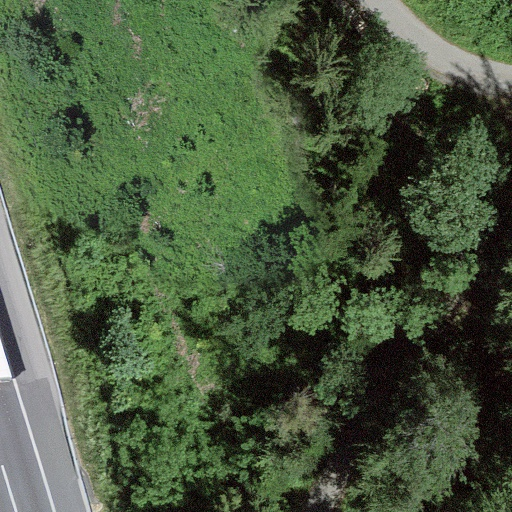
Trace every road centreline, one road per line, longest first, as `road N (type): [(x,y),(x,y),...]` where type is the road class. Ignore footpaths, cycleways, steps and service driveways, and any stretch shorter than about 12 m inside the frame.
road 1 (track): [(317,511),(408,324),(511,226)]
road 2 (track): [(394,0),(473,78),(511,79)]
